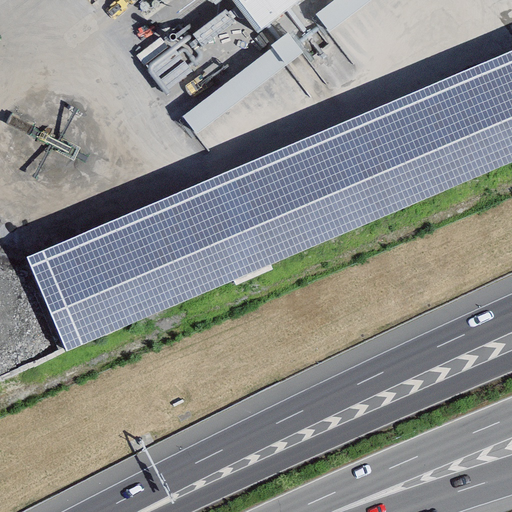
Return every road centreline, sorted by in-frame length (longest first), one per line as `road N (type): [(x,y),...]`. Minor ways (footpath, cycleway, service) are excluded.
road 1 (motorway): [(511,314),(114,511)]
road 2 (motorway): [(511,358),(147,511)]
road 3 (motorway): [(332,511),(511,430)]
road 4 (motorway): [(366,511),(511,470)]
